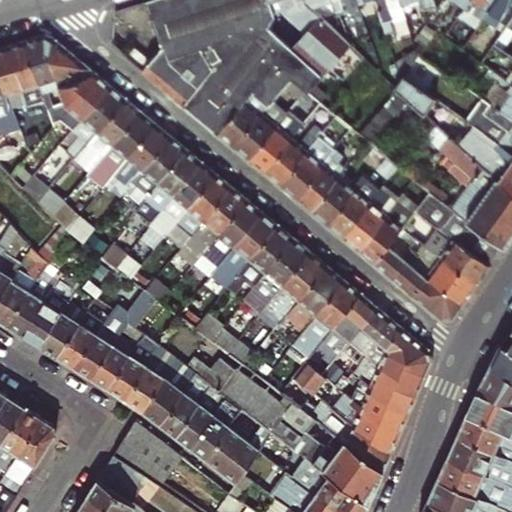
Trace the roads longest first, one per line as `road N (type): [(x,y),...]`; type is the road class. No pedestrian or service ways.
road 1 (residential): [(41,4),(462,353)]
road 2 (residential): [(0,356),(100,421),(40,511)]
road 3 (tertiary): [(462,353),(400,511)]
